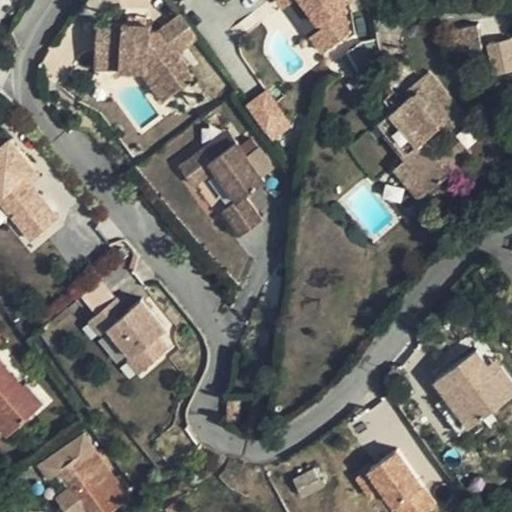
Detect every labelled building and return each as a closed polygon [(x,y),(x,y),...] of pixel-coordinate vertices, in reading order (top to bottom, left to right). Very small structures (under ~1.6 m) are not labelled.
[(292,0),(293,1),(293,0),(311,0),(329,22),(317,31),(330,48),(355,28),(348,0),(292,0)] [(196,33),(181,11),(158,27),(150,26),(151,20),(146,19),(128,18),(123,17),(123,19),(97,16),(94,43),(119,46),(124,53),(122,63),(142,65),(162,95),(191,74),(173,50),(196,33)] [(129,11),(128,18),(146,19),(146,13),(129,11)] [(478,24),(450,28),(454,52),(482,47),(478,24)] [(491,75),(511,72),(511,39),(486,43),(491,75)] [(119,46),(94,43),(93,60),(122,63),(124,53),(119,46)] [(428,68),(405,88),(409,92),(378,118),(408,154),(405,158),(406,159),(430,188),(431,189),(471,155),(459,141),(440,157),(426,141),(440,130),(446,137),(469,117),(428,68)] [(244,106),(272,142),(294,126),(266,89),(244,106)] [(233,129),(216,140),(224,152),(240,140),(233,129)] [(216,140),(186,161),(199,179),(220,165),(241,194),(227,204),(244,227),(263,213),(247,190),(266,177),(240,140),(224,152),(216,140)] [(7,150),(0,156),(0,197),(4,201),(0,206),(0,209),(15,227),(23,222),(43,243),(61,225),(29,192),(24,186),(34,179),(7,150)] [(418,197),(430,188),(406,159),(394,169),(418,197)] [(23,222),(15,227),(35,250),(43,243),(23,222)] [(124,301),(100,324),(113,339),(121,332),(144,357),(142,361),(154,374),(181,350),(169,337),(177,330),(150,302),(137,314),(124,301)] [(430,384),(466,432),(511,397),(511,380),(496,360),(487,366),(476,350),(430,384)] [(0,426),(8,435),(43,404),(26,383),(23,386),(0,360),(0,426)] [(129,498),(84,433),(42,462),(52,476),(64,468),(76,485),(59,498),(70,511),(87,511),(93,508),(95,511),(113,511),(119,508),(118,506),(129,498)] [(363,473),(393,511),(429,511),(438,505),(395,449),(363,473)]
